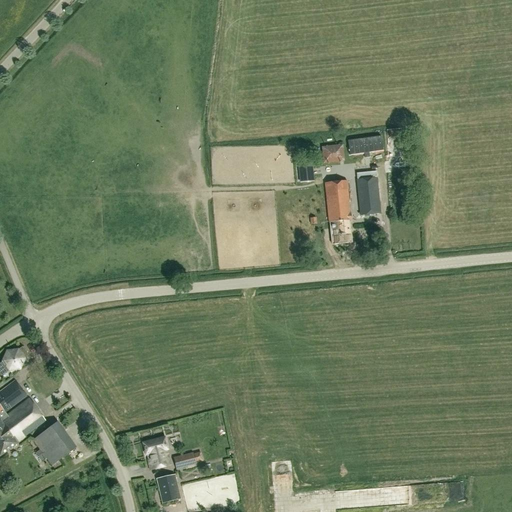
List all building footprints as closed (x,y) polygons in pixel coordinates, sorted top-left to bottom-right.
[(381,137),(348,142),(350,156),(364,154),(365,159),(370,158),(369,153),(383,151),(381,137)] [(344,162),(343,145),(322,147),(323,164),(344,162)] [(314,181),(312,160),(300,162),(302,183),(314,181)] [(356,174),(357,180),(371,178),(377,178),(376,172),(356,174)] [(380,214),(377,178),(371,178),(357,180),(361,216),(380,214)] [(351,221),(347,181),(325,183),(329,224),(330,224),(332,245),(352,243),(350,221),(351,221)] [(4,362),(0,364),(7,373),(11,370),(21,369),(25,360),(33,353),(27,344),(18,351),(8,352),(4,362)] [(41,383),(47,388),(51,383),(44,378),(41,383)] [(12,429),(37,411),(28,399),(6,415),(5,414),(27,397),(15,381),(0,392),(0,439),(1,439),(0,437),(0,434),(11,427),(12,429)] [(17,443),(46,421),(37,411),(12,429),(11,427),(0,434),(0,437),(1,439),(0,439),(0,456),(18,444),(17,443)] [(76,448),(57,422),(33,440),(52,466),(69,453),(76,448)] [(170,465),(166,450),(167,449),(164,438),(143,443),(146,455),(147,455),(151,470),(170,465)] [(193,453),(173,458),(176,470),(196,465),(193,453)] [(180,500),(174,475),(157,479),(163,503),(180,500)]
